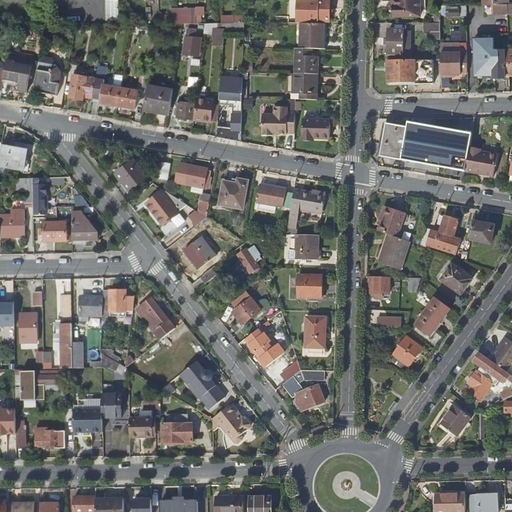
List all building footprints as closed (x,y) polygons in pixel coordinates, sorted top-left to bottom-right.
[(330,22),(330,0),(289,0),(289,18),(298,18),(298,24),(302,24),(312,24),(319,24),(320,21),(330,22)] [(423,5),(422,0),(394,0),(395,15),(421,15),(420,5),(423,5)] [(509,14),(509,5),(503,5),(494,6),(494,14),(509,14)] [(447,9),(447,17),(461,17),(460,9),(447,9)] [(187,25),(197,25),(197,13),(187,13),(187,25)] [(244,32),(244,24),(226,24),(226,30),(226,32),(244,32)] [(302,49),(312,50),(323,50),(324,24),(319,24),(312,24),(302,24),(302,49)] [(75,36),(77,27),(67,26),(66,34),(75,36)] [(185,35),(202,36),(202,28),(186,27),(185,35)] [(224,46),(226,32),(226,30),(216,29),(214,45),(224,46)] [(389,61),(403,61),(404,30),(389,30),(389,61)] [(433,49),(441,48),(441,44),(441,36),(432,36),(433,49)] [(186,39),(183,56),(199,59),(202,41),(186,39)] [(506,76),(510,76),(510,51),(494,51),(494,40),(474,40),(474,55),(475,59),(475,76),(477,76),(477,78),(484,78),(484,76),(494,76),(494,79),(506,78),(506,76)] [(461,53),(460,53),(459,44),(441,44),(441,48),(442,60),(442,77),(450,77),(450,75),(461,75),(461,73),(468,73),(468,56),(461,56),(461,53)] [(297,75),(317,75),(318,58),(311,58),(312,50),(302,49),(297,49),(297,75)] [(53,59),(41,57),(34,92),(58,96),(62,73),(53,59)] [(442,60),(403,61),(389,61),(389,82),(416,82),(416,85),(434,84),(434,81),(442,81),(442,77),(442,60)] [(9,61),(5,80),(22,83),(20,92),(28,93),(33,68),(15,65),(15,62),(9,61)] [(98,80),(97,80),(93,98),(103,100),(105,86),(106,82),(108,69),(101,67),(98,80)] [(102,104),(119,107),(122,89),(124,76),(115,75),(114,80),(116,81),(115,88),(105,86),(103,100),(102,104)] [(141,75),(139,87),(145,89),(148,76),(141,75)] [(293,100),(296,100),(317,100),(317,75),(297,75),(294,75),(293,100)] [(70,99),(92,102),(93,98),(97,80),(74,76),(70,99)] [(189,87),(198,88),(199,79),(190,77),(189,87)] [(223,84),(222,97),(238,98),(239,85),(223,84)] [(173,92),(149,87),(144,112),(169,117),(173,92)] [(122,89),(119,107),(136,110),(139,92),(122,89)] [(210,121),(212,104),(213,101),(197,99),(195,121),(210,123),(210,121)] [(217,127),(217,138),(241,142),(242,102),(234,101),(233,130),(217,127)] [(177,118),(194,120),(196,105),(179,103),(177,118)] [(210,121),(218,122),(219,105),(212,104),(210,121)] [(287,134),(295,134),(295,124),(295,119),(295,113),(288,113),(288,108),(274,108),(274,115),(263,115),(262,136),(273,136),(273,135),(287,135),(287,134)] [(302,120),(301,139),(329,140),(329,120),(302,120)] [(470,148),(471,142),(472,135),(408,123),(407,128),(386,124),(382,145),(379,144),(378,151),(381,152),(380,156),(465,172),(470,148)] [(2,147),(0,159),(0,167),(25,172),(28,152),(2,147)] [(470,148),(465,172),(493,177),(498,156),(481,152),(481,150),(470,148)] [(135,161),(117,175),(131,192),(149,179),(135,161)] [(158,164),(156,178),(168,181),(171,166),(158,164)] [(181,165),(178,184),(194,188),(195,184),(206,186),(206,189),(212,190),(214,179),(208,178),(209,170),(181,165)] [(34,205),(34,178),(18,179),(18,192),(26,191),(26,206),(34,205)] [(46,178),(34,178),(34,205),(34,211),(36,211),(36,216),(44,216),(44,197),(47,197),(46,178)] [(226,184),(222,207),(245,210),(250,183),(239,181),(238,186),(226,184)] [(263,186),(259,203),(285,208),(289,190),(263,186)] [(323,216),(327,195),(297,190),(290,229),(296,231),(299,211),(323,216)] [(189,206),(166,192),(152,208),(170,230),(183,216),(181,214),(189,206)] [(201,214),(209,219),(212,204),(203,203),(201,214)] [(84,207),(73,207),(74,241),(100,241),(99,233),(92,233),(92,223),(84,223),(84,207)] [(384,220),(379,234),(389,237),(397,240),(406,216),(385,209),(381,219),(384,220)] [(13,216),(1,216),(1,217),(1,238),(26,238),(25,211),(13,211),(13,216)] [(423,230),(420,248),(425,250),(426,248),(457,257),(462,241),(454,239),(458,222),(444,218),(439,235),(423,230)] [(494,227),(474,223),(470,243),(491,247),(494,227)] [(44,225),(45,243),(67,242),(67,224),(44,225)] [(262,248),(257,236),(250,242),(253,246),(257,242),(260,249),(262,248)] [(214,269),(217,267),(213,261),(218,257),(202,237),(185,250),(205,276),(214,269)] [(320,237),(298,237),(297,261),(303,261),(307,261),(319,262),(320,237)] [(411,245),(397,240),(389,237),(383,254),(381,253),(377,265),(400,273),(411,245)] [(245,254),(241,257),(246,265),(244,267),(246,269),(248,267),(254,274),(261,268),(257,264),(263,260),(259,255),(260,254),(255,247),(249,252),(248,252),(247,253),(246,251),(244,253),(245,254)] [(214,269),(205,276),(202,278),(207,285),(219,276),(214,269)] [(470,284),(449,269),(438,284),(459,299),(470,284)] [(324,277),(300,277),(299,299),(323,300),(324,277)] [(375,280),(369,280),(369,298),(375,298),(375,301),(383,301),(382,298),(390,298),(390,280),(375,280)] [(18,290),(18,308),(29,308),(29,286),(24,287),(24,290),(18,290)] [(44,300),(45,308),(51,308),(51,299),(56,299),(55,286),(45,287),(45,300),(44,300)] [(124,292),(105,291),(104,299),(104,313),(134,314),(136,299),(124,298),(124,292)] [(43,293),(34,293),(35,306),(44,306),(43,304),(43,293)] [(62,369),(74,369),(73,344),(72,297),(61,297),(62,369)] [(104,317),(104,313),(104,299),(94,298),(94,302),(81,302),(80,323),(87,323),(87,317),(104,317)] [(234,314),(240,320),(242,323),(244,326),(262,312),(253,299),(234,314)] [(163,341),(177,330),(154,300),(139,311),(156,334),(157,333),(163,341)] [(434,300),(425,311),(424,313),(440,325),(450,312),(434,300)] [(0,303),(0,326),(14,327),(14,302),(7,302),(7,304),(1,304),(0,303)] [(440,325),(424,313),(414,327),(430,339),(440,325)] [(328,319),(308,318),(307,355),(326,355),(328,319)] [(379,320),(379,330),(396,330),(397,320),(379,320)] [(29,329),(29,346),(38,346),(37,328),(29,329)] [(261,329),(247,340),(262,360),(276,349),(261,329)] [(423,350),(407,338),(394,356),(395,356),(391,361),(405,372),(409,366),(410,367),(423,350)] [(492,362),(506,373),(511,365),(511,342),(506,338),(501,344),(503,346),(492,362)] [(73,344),(74,369),(84,369),(84,343),(73,344)] [(121,366),(127,369),(129,351),(125,351),(124,359),(115,355),(115,351),(102,351),(102,355),(105,357),(121,366)] [(125,351),(115,351),(115,355),(124,359),(125,351)] [(492,362),(480,353),(473,362),(481,367),(499,381),(504,384),(507,380),(511,384),(511,383),(511,377),(506,373),(492,362)] [(105,357),(102,361),(119,370),(121,366),(105,357)] [(271,384),(276,391),(285,385),(303,371),(300,362),(271,384)] [(206,373),(199,363),(182,377),(190,386),(193,384),(204,397),(202,399),(212,411),(227,399),(212,381),(212,380),(212,379),(212,378),(212,377),(212,376),(211,376),(211,375),(210,375),(210,374),(209,374),(209,373),(208,373),(207,373),(206,373)] [(481,367),(480,368),(476,373),(475,372),(473,373),(470,377),(471,380),(468,383),(471,386),(468,391),(480,401),(492,385),(495,386),(499,381),(481,367)] [(303,371),(285,385),(295,397),(299,396),(304,413),(326,405),(321,388),(306,393),(305,389),(301,383),(305,380),(326,380),(326,371),(303,371)] [(59,372),(22,373),(22,401),(45,401),(45,386),(59,386),(59,372)] [(409,388),(416,380),(407,374),(401,382),(409,388)] [(164,391),(173,396),(176,393),(170,386),(164,391)] [(511,396),(507,390),(499,395),(502,401),(511,396)] [(104,407),(104,419),(123,418),(123,395),(103,395),(104,407)] [(511,402),(502,403),(502,413),(511,413),(511,402)] [(104,419),(104,407),(75,408),(75,429),(85,429),(85,433),(92,433),(104,433),(104,419)] [(244,422),(232,407),(225,413),(216,420),(215,421),(219,427),(223,427),(236,444),(240,444),(244,441),(244,438),(243,436),(252,429),(252,426),(248,421),(245,421),(244,422)] [(3,408),(0,408),(0,435),(7,435),(7,434),(17,434),(17,420),(16,410),(3,411),(3,408)] [(467,422),(451,409),(437,428),(453,440),(467,422)] [(163,425),(164,444),(194,443),(194,425),(190,425),(190,416),(168,416),(168,425),(163,425)] [(154,419),(131,419),(131,439),(155,438),(154,419)] [(25,420),(17,420),(17,434),(17,447),(27,447),(26,431),(25,431),(25,420)] [(110,421),(110,435),(123,434),(123,421),(110,421)] [(215,431),(223,427),(219,427),(215,421),(215,431)] [(36,431),(36,447),(47,447),(47,450),(57,450),(57,432),(47,432),(47,431),(36,431)] [(66,432),(57,432),(57,450),(66,450),(66,432)] [(466,511),(466,494),(437,495),(437,511),(466,511)] [(497,511),(497,495),(478,495),(472,495),(470,496),(470,499),(470,511),(497,511)] [(96,511),(96,500),(96,498),(85,498),(85,496),(80,496),(80,498),(75,498),(74,511),(96,511)] [(249,496),(249,511),(271,511),(272,511),(271,496),(249,496)] [(181,502),(180,511),(198,511),(198,498),(190,498),(190,501),(181,502)] [(216,498),(216,511),(243,511),(243,498),(216,498)] [(96,511),(124,511),(124,499),(96,500),(96,511)] [(151,511),(152,499),(135,499),(135,511),(151,511)] [(163,511),(180,511),(181,502),(163,502),(163,511)] [(35,511),(35,503),(13,504),(12,511),(35,511)]
